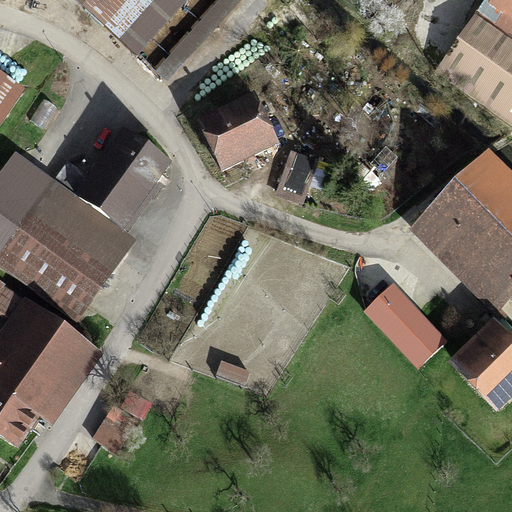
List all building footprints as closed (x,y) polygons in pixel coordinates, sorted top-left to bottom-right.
[(63,0),(168,92),(250,0),(63,0)] [(511,0),(494,0),(434,81),(511,138),(511,0)] [(0,128),(21,101),(0,85),(0,128)] [(191,132),(215,181),(273,153),(249,104),(191,132)] [(135,249),(120,238),(167,178),(123,143),(76,204),(57,189),(0,261),(0,270),(74,328),(135,249)] [(289,161),(275,203),(302,212),(316,171),(289,161)] [(410,238),(497,322),(511,306),(511,195),(481,165),(410,238)] [(0,322),(3,325),(18,303),(0,291),(0,322)] [(383,319),(430,367),(446,351),(400,303),(383,319)] [(39,425),(52,434),(99,361),(19,309),(0,338),(0,448),(16,460),(39,425)] [(442,378),(492,426),(511,404),(511,359),(486,334),(442,378)] [(219,383),(245,395),(251,381),(225,369),(219,383)] [(124,398),(116,413),(138,426),(145,429),(153,415),(124,398)] [(99,443),(121,455),(138,426),(116,413),(99,443)]
